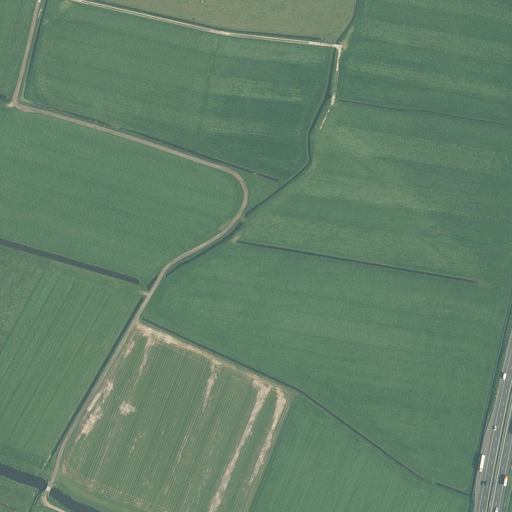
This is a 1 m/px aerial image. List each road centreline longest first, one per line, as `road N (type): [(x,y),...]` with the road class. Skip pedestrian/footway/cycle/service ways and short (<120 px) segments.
road 1 (track): [(251,222),(317,160),(336,46),(219,32),(77,0)]
road 2 (track): [(231,241),(251,222),(236,215),(245,200),(235,173),(17,104),(39,0)]
road 3 (track): [(236,215),(222,233),(166,266),(56,457),(53,478),(0,456)]
road 4 (motorway): [(511,353),(479,511)]
